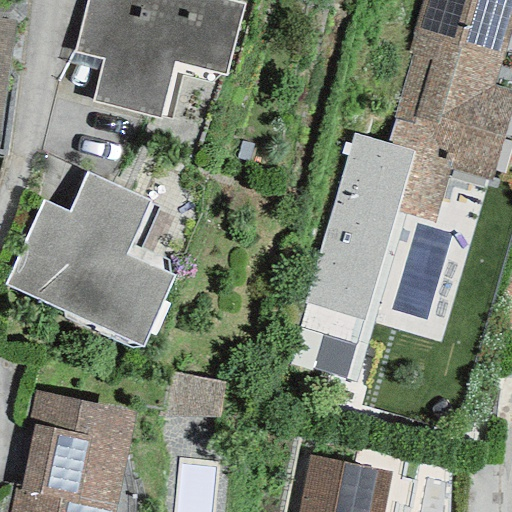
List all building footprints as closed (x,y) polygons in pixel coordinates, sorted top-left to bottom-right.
[(241,0),(86,0),(74,50),(102,56),(91,100),(157,114),(172,56),(224,69),(241,0)] [(511,0),(421,0),(407,53),(410,53),(391,119),(394,119),(387,144),(353,133),(300,328),(358,343),(396,212),(435,224),(452,169),(491,180),(511,100),(511,88),(494,84),(511,23),(511,0)] [(0,119),(13,21),(0,18),(0,119)] [(150,202),(87,174),(69,213),(43,201),(5,286),(141,347),(173,278),(125,257),(150,202)] [(225,383),(172,373),(161,421),(218,418),(225,383)] [(113,511),(135,412),(34,390),(26,427),(33,428),(20,487),(15,486),(8,511),(113,511)] [(382,511),(389,473),(307,455),(296,511),(382,511)]
